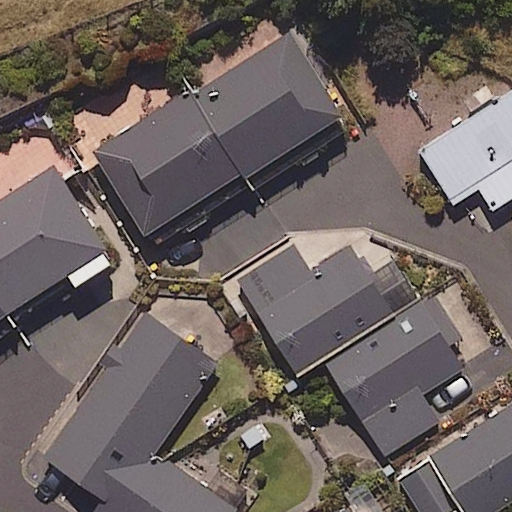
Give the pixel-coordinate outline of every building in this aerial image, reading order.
[(339,116),(286,34),(191,95),(188,90),(89,153),(141,236),(239,173),(242,178),(339,116)] [(511,91),(418,151),(451,203),(477,186),(491,209),(511,195),(511,91)] [(0,316),(103,249),(50,168),(0,199),(0,316)] [(291,378),(420,299),(394,257),(366,274),(350,248),(310,272),(292,242),(231,280),(291,378)] [(420,394),(462,368),(449,348),(461,341),(434,298),(326,364),(382,455),(437,422),(420,394)] [(216,363),(143,313),(41,462),(94,498),(85,511),(87,511),(230,511),(235,507),(155,452),(216,363)] [(498,511),(511,503),(511,404),(398,477),(420,511),(452,511),(460,507),(462,511),(498,511)]
